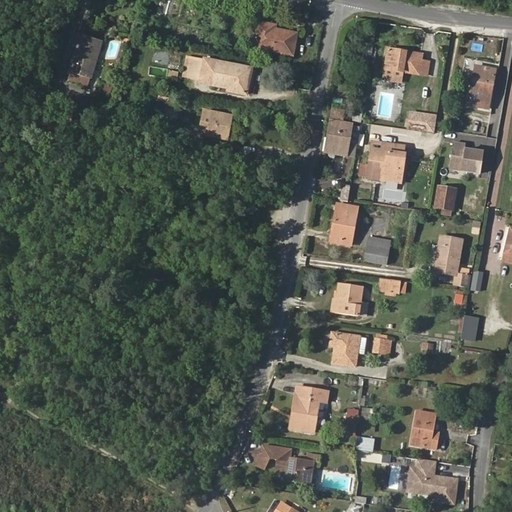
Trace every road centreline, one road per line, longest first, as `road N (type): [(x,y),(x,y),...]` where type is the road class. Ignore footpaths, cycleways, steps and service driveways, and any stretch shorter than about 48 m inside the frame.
road 1 (residential): [(204,511),(270,349),(337,0)]
road 2 (track): [(0,396),(204,511)]
road 3 (residential): [(476,511),(488,416),(511,350)]
road 4 (secondary): [(511,23),(356,0)]
road 5 (unknown): [(511,100),(490,232)]
